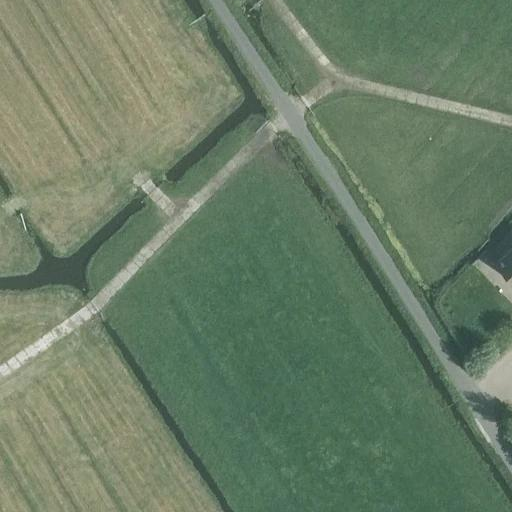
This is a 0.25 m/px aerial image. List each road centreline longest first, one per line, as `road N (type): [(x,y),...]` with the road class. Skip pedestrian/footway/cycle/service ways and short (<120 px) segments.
road 1 (unclassified): [(511,465),(212,0)]
road 2 (track): [(0,378),(95,308),(187,219),(146,178)]
road 3 (track): [(274,0),(332,80),(511,120)]
road 4 (track): [(187,219),(332,80)]
